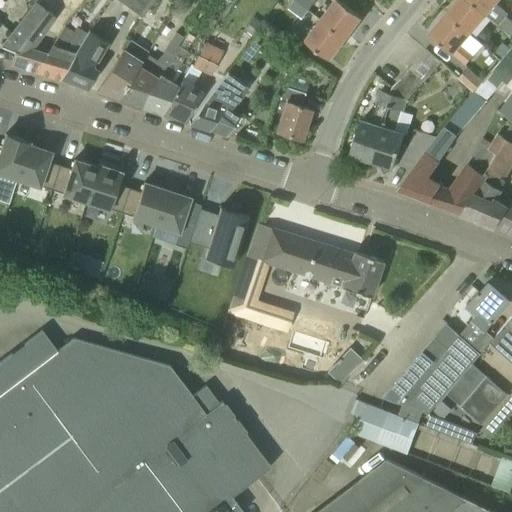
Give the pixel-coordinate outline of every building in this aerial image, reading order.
[(10,66),(34,72),(37,62),(44,53),(27,48),(61,5),(55,0),(36,0),(35,1),(37,3),(1,47),(15,51),(10,66)] [(141,18),(154,0),(126,0),(123,5),(141,18)] [(295,0),(295,1),(309,11),(315,2),(312,0),(295,0)] [(334,0),(321,19),(347,39),(363,18),(339,0),(334,0)] [(486,14),(469,0),(457,0),(446,14),(469,33),(486,14)] [(469,0),(486,14),(511,37),(511,36),(511,22),(506,17),(508,15),(495,4),(498,0),(469,0)] [(309,11),(295,1),(288,10),(302,20),(309,11)] [(459,45),(469,33),(446,14),(429,34),(466,65),(473,57),(459,45)] [(256,31),(262,22),(253,16),(243,30),(252,36),(256,31)] [(347,39),(321,19),(305,40),(331,60),(347,39)] [(60,78),(84,38),(87,33),(76,26),(73,32),(63,27),(44,53),(37,62),(34,72),(59,79),(60,78)] [(84,38),(60,78),(87,88),(98,70),(92,66),(106,42),(88,31),(87,33),(84,38)] [(119,98),(140,106),(169,56),(170,56),(178,46),(183,38),(175,33),(170,42),(161,57),(158,62),(146,55),(141,63),(119,98)] [(124,49),(96,91),(119,98),(141,63),(146,55),(149,51),(131,40),(125,50),(124,49)] [(494,54),(499,58),(508,48),(503,43),(494,54)] [(220,53),(203,44),(197,55),(196,54),(191,63),(211,73),(220,53)] [(169,56),(140,106),(163,113),(179,85),(169,80),(186,50),(178,46),(170,56),(169,56)] [(417,59),(432,72),(441,63),(426,50),(417,59)] [(511,89),(511,50),(493,73),(503,82),(511,89)] [(409,69),(424,82),(432,72),(417,59),(409,69)] [(400,79),(415,91),(424,82),(409,69),(400,79)] [(473,91),(481,82),(467,70),(459,79),(473,91)] [(240,116),(230,109),(236,102),(237,102),(248,88),(227,72),(214,89),(188,123),(227,136),(240,116)] [(186,121),(204,91),(182,79),(179,85),(163,113),(186,121)] [(350,154),(373,161),(393,94),(406,98),(405,99),(408,100),(415,91),(400,79),(388,93),(380,91),(370,124),(361,121),(350,154)] [(305,93),(286,87),(277,98),(273,112),(282,114),(276,131),(301,139),(310,110),(301,107),(305,93)] [(486,102),(476,92),(475,93),(464,106),(475,115),(486,102)] [(511,122),(511,93),(499,112),(511,122)] [(394,168),(395,165),(411,171),(426,151),(437,137),(414,130),(408,147),(402,145),(405,135),(396,132),(402,111),(404,112),(407,100),(408,100),(405,99),(406,98),(393,94),(373,161),(394,168)] [(440,161),(458,135),(447,126),(437,137),(426,151),(411,171),(397,190),(426,200),(433,188),(426,185),(440,161)] [(1,146),(0,145),(0,174),(16,180),(28,142),(5,134),(1,146)] [(496,228),(496,227),(511,205),(496,198),(500,190),(498,189),(505,179),(502,178),(511,160),(511,144),(503,139),(500,137),(491,150),(489,149),(488,150),(490,152),(496,156),(482,177),(485,180),(461,213),(496,228)] [(16,180),(39,187),(40,186),(51,190),(59,165),(48,162),(51,152),(29,144),(29,142),(28,142),(16,180)] [(451,194),(433,188),(426,200),(432,203),(461,213),(485,180),(482,177),(496,156),(490,152),(488,150),(489,149),(480,143),(471,156),(476,159),(471,165),(451,194)] [(74,159),(71,169),(59,165),(51,190),(63,194),(62,195),(86,202),(98,164),(97,164),(96,167),(74,159)] [(86,202),(109,210),(110,209),(121,213),(129,188),(117,184),(121,172),(98,164),(86,202)] [(143,182),(140,192),(129,188),(121,213),(132,216),(132,217),(155,225),(167,190),(143,182)] [(179,233),(179,232),(191,235),(198,211),(187,207),(190,198),(167,190),(155,225),(179,233)] [(511,233),(511,203),(511,205),(496,227),(511,233)] [(231,262),(246,216),(218,207),(215,214),(200,209),(189,244),(204,248),(203,252),(231,262)] [(371,296),(383,260),(368,255),(367,257),(259,224),(231,308),(234,310),(249,315),(248,316),(300,333),(306,316),(257,300),(267,271),(266,271),(268,265),(371,296)] [(98,277),(103,263),(88,258),(83,272),(98,277)] [(477,315),(467,326),(448,349),(435,337),(384,398),(398,403),(428,414),(446,394),(472,364),(490,343),(494,339),(485,330),(510,301),(490,283),(481,292),(480,291),(467,305),(477,315)] [(169,288),(155,284),(152,296),(165,300),(169,288)] [(511,317),(511,318),(498,334),(511,346),(511,317)] [(0,511),(242,511),(231,496),(270,466),(268,464),(270,462),(261,451),(260,452),(256,447),(258,446),(249,435),(247,436),(244,432),(246,430),(237,419),(236,420),(232,416),(234,414),(225,403),(223,404),(221,401),(219,403),(205,386),(192,396),(170,366),(72,338),(57,350),(43,331),(0,362),(0,511)] [(508,395),(485,376),(460,406),(482,425),(508,395)] [(511,393),(481,430),(491,439),(511,413),(511,393)] [(408,454),(419,425),(388,412),(388,413),(356,400),(352,412),(358,414),(352,432),(378,441),(378,442),(408,454)] [(443,402),(434,411),(443,420),(452,410),(443,402)] [(511,487),(511,459),(502,456),(491,486),(510,493),(511,487)] [(451,511),(469,499),(387,459),(318,511),(451,511)] [(495,511),(469,499),(451,511),(495,511)]
